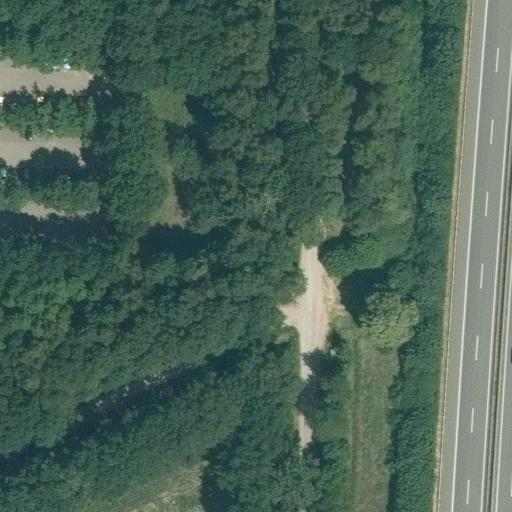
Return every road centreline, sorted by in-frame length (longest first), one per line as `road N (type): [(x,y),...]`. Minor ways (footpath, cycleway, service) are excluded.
road 1 (motorway): [(502,0),(466,511)]
road 2 (residential): [(302,511),(312,0)]
road 3 (track): [(310,280),(0,435)]
